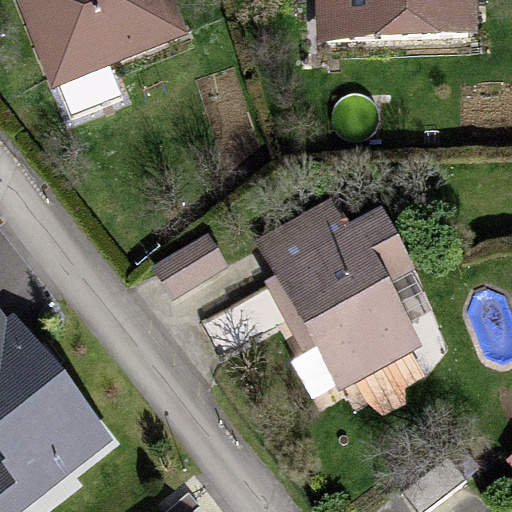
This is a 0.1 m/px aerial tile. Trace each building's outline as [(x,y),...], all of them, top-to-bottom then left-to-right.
[(165,0),(17,0),(48,78),(177,28),(165,0)] [(474,0),(315,0),(317,39),(476,31),(474,0)] [(331,207),(260,245),(340,393),(420,351),(405,325),(433,310),(379,211),(343,230),(331,207)] [(204,233),(152,267),(174,300),(226,266),(204,233)] [(0,299),(0,503),(6,511),(16,511),(109,441),(0,299)]
